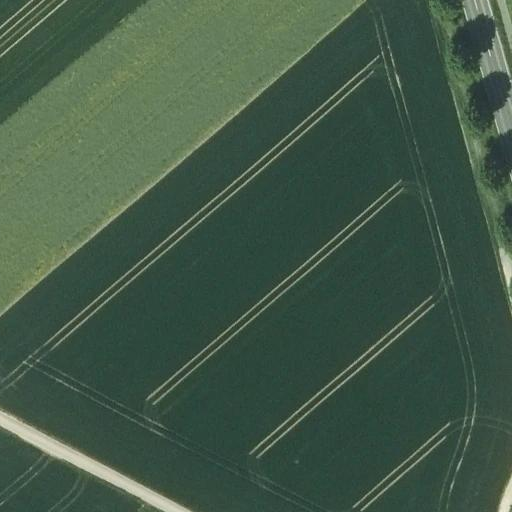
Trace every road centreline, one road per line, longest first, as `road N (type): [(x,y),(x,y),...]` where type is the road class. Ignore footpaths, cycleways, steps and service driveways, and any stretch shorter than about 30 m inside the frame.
road 1 (track): [(429,0),(511,294)]
road 2 (track): [(172,511),(0,422)]
road 3 (secondary): [(511,143),(471,0)]
